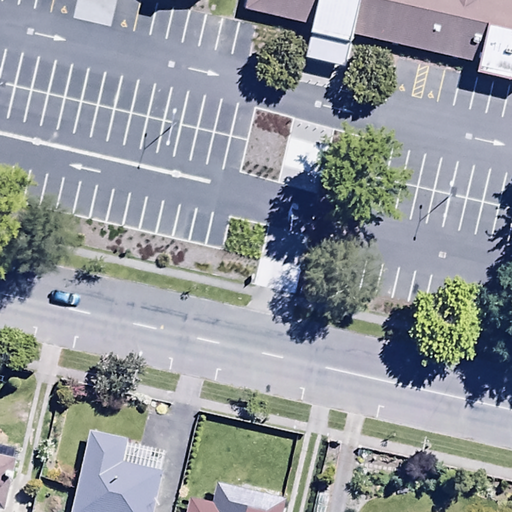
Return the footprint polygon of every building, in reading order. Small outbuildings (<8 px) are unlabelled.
[(247,0),(245,9),(313,25),(319,0),(247,0)] [(319,0),(313,25),(306,57),(346,66),(353,33),(361,0),(319,0)] [(511,0),(361,0),(353,33),(479,62),(476,72),(511,79),(511,0)] [(125,436),(89,428),(69,511),(150,511),(161,470),(119,460),(125,436)] [(0,445),(0,505),(12,457),(8,456),(10,449),(0,445)] [(182,511),(279,511),(283,497),(215,481),(210,501),(187,495),(182,511)]
